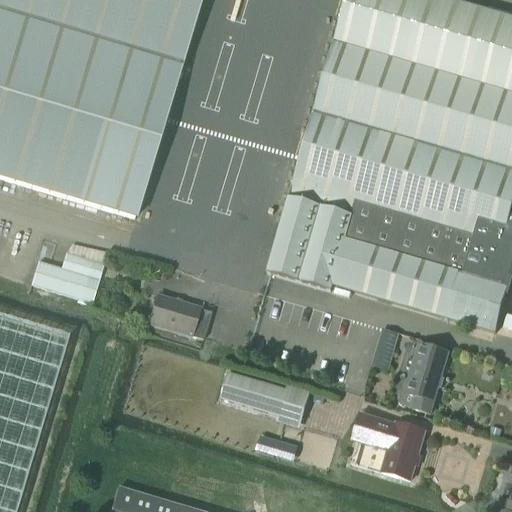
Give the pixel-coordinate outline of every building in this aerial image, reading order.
[(0,0),(0,180),(134,221),(199,0),(0,0)] [(292,198),(270,274),(331,292),(333,287),(475,328),(495,334),(508,288),(501,286),(503,277),(509,278),(511,269),(511,20),(437,0),(349,0),(337,44),(296,184),(292,198)] [(30,287),(91,305),(103,266),(65,255),(61,270),(37,264),(30,287)] [(200,311),(158,298),(149,327),(191,339),(191,338),(203,342),(211,315),(199,312),(200,311)] [(0,511),(16,511),(68,339),(0,318),(0,511)] [(371,368),(387,373),(398,336),(382,331),(371,368)] [(430,417),(434,403),(448,355),(419,346),(405,395),(416,398),(412,412),(430,417)] [(301,425),(309,400),(228,376),(220,401),(301,425)] [(351,440),(357,441),(389,451),(382,474),(411,483),(426,434),(360,414),(351,440)] [(491,429),(489,436),(499,439),(501,432),(491,429)] [(187,511),(116,490),(109,511),(187,511)]
